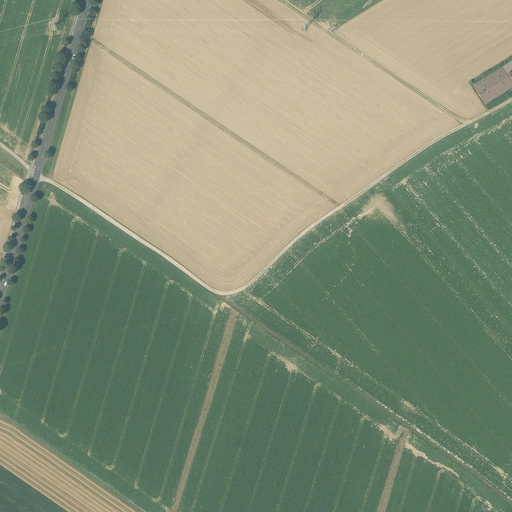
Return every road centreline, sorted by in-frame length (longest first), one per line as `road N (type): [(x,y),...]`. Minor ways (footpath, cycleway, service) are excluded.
road 1 (track): [(511,99),(411,156),(309,227),(245,285),(223,293),(0,145)]
road 2 (track): [(511,500),(213,291)]
road 3 (primary): [(0,297),(88,0)]
road 4 (track): [(470,122),(281,0)]
road 5 (track): [(511,327),(381,177)]
road 6 (track): [(0,416),(144,511)]
